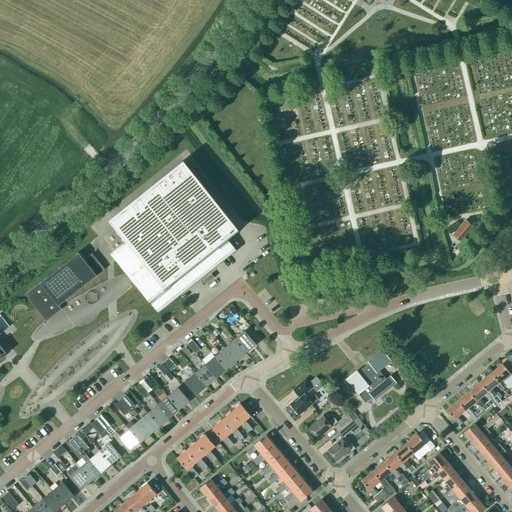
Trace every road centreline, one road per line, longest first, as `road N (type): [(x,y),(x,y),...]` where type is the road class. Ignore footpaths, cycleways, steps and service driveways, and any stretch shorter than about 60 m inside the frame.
road 1 (residential): [(0,487),(226,295),(240,289),(250,297),(296,353)]
road 2 (secondary): [(0,266),(128,154),(248,0)]
road 3 (unclassified): [(296,353),(406,300),(499,278)]
road 4 (residential): [(335,484),(248,378)]
road 5 (residential): [(511,511),(425,408)]
road 6 (unclassified): [(150,458),(248,378)]
